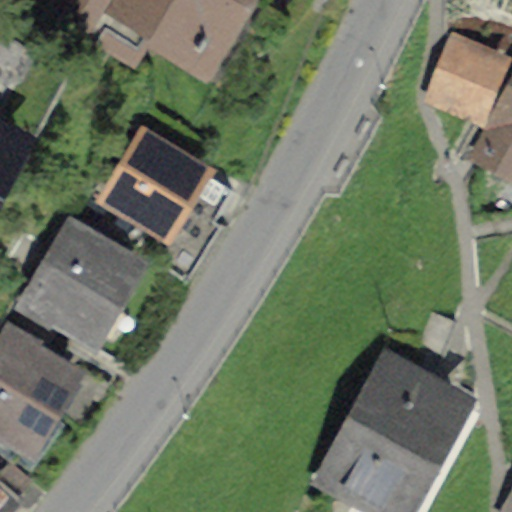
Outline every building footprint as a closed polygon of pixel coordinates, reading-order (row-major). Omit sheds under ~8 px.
[(71,0),(58,24),(131,65),(142,45),(201,79),(246,0),(71,0)] [(511,0),(452,0),(510,24),(511,19),(511,0)] [(461,39),(434,97),(475,116),(502,58),(461,39)] [(511,166),(511,80),(476,147),(511,166)] [(0,199),(36,154),(0,126),(0,199)] [(225,195),(145,141),(85,230),(165,284),(225,195)] [(134,286),(63,239),(3,330),(75,376),(134,286)] [(71,377),(1,328),(0,328),(0,430),(22,446),(71,377)] [(354,511),(400,511),(451,411),(360,365),(300,485),(354,511)] [(0,509),(26,476),(0,455),(0,509)]
